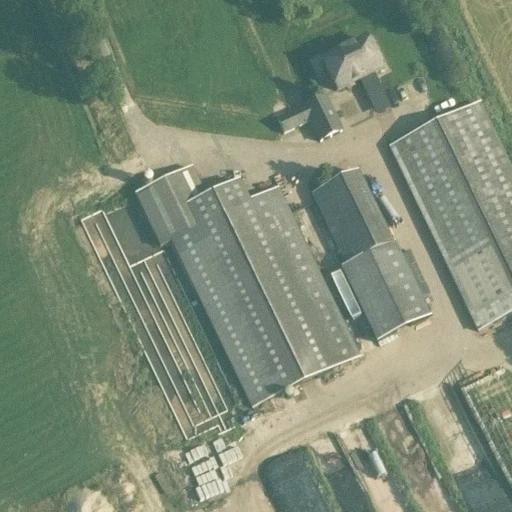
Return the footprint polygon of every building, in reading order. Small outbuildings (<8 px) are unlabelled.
[(322,61),(336,92),(380,71),(365,40),(322,61)] [(283,135),(308,125),(318,145),(343,134),(325,97),(276,121),(283,135)] [(389,150),(477,334),(511,316),(511,175),(479,107),(389,150)] [(204,199),(190,170),(80,223),(186,442),(358,359),(277,190),(248,204),(238,183),(204,199)] [(374,345),(427,319),(358,174),(311,197),(344,268),(338,271),(374,345)]
